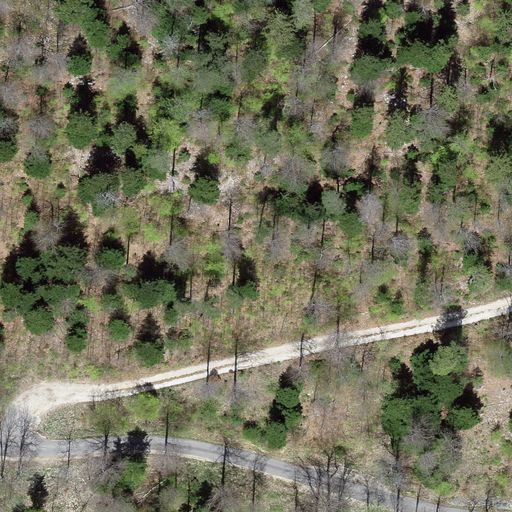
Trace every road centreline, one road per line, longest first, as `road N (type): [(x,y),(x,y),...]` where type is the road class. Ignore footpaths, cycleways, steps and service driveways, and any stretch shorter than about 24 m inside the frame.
road 1 (track): [(511,301),(61,399),(20,423),(8,452)]
road 2 (unclassified): [(0,452),(133,447),(216,454),(428,511)]
